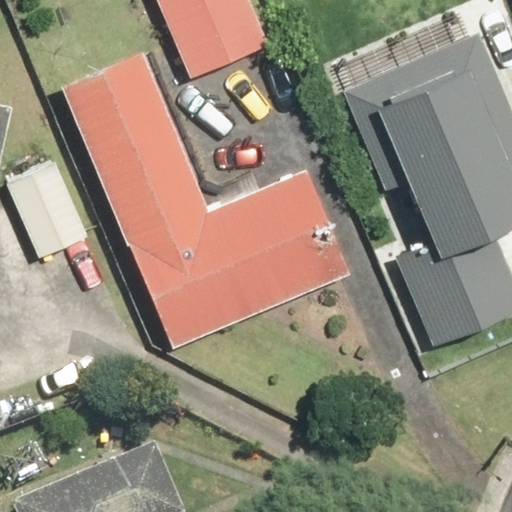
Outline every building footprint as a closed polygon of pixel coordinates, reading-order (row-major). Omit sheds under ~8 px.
[(158,0),(189,74),(269,41),(251,0),(158,0)] [(497,0),(342,0),(370,61),(499,3),(497,0)] [(379,240),(425,344),(511,306),(511,260),(489,208),(511,198),(511,117),(469,21),(351,73),(417,223),(379,240)] [(134,29),(47,64),(158,333),(345,256),(301,149),(201,190),(134,29)] [(52,156),(3,179),(38,253),(87,230),(52,156)] [(149,433),(1,491),(9,511),(166,511),(178,507),(149,433)]
